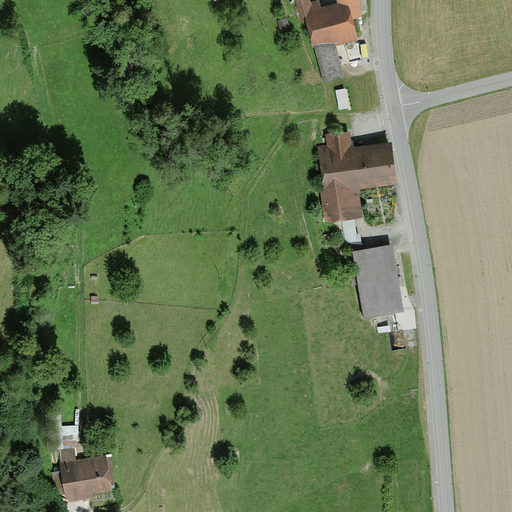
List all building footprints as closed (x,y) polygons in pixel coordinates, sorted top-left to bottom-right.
[(337,46),(358,40),(354,18),(362,15),(360,0),(337,0),(338,2),(322,7),(320,1),(311,3),(310,0),(293,0),(296,7),(295,7),(300,23),(305,21),(313,48),(314,48),(324,83),(345,77),(337,46)] [(287,17),(278,20),(282,35),(291,33),(287,17)] [(327,146),(319,147),(324,189),(321,193),(326,223),(363,217),(360,188),(398,182),(392,141),(353,147),(350,130),(326,134),(327,146)] [(392,245),(353,251),(365,319),(404,312),(392,245)] [(107,457),(107,455),(77,460),(75,447),(59,449),(61,462),(60,462),(61,471),(65,494),(66,500),(69,499),(69,502),(92,498),(91,495),(112,491),(112,485),(107,457)] [(110,457),(107,457),(112,485),(115,485),(110,457)] [(52,473),(57,495),(65,494),(61,471),(52,473)]
